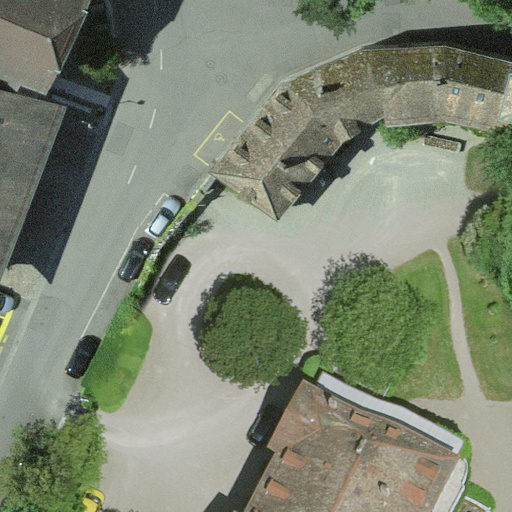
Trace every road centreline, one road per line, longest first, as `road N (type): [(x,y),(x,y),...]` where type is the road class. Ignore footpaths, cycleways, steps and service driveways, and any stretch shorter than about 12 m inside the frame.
road 1 (residential): [(0,470),(107,238),(198,8)]
road 2 (residential): [(198,8),(380,6),(493,20)]
